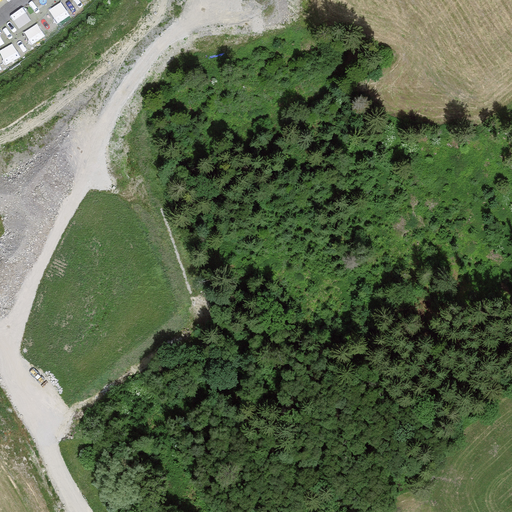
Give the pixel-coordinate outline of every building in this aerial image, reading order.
[(46,0),(31,0),(28,3),(38,14),(50,4),(46,0)] [(58,19),(71,11),(63,0),(58,0),(49,6),(58,19)] [(8,20),(16,33),(29,24),(21,11),(8,20)] [(28,25),(38,39),(50,30),(40,17),(28,25)] [(22,36),(9,44),(16,57),(30,49),(22,36)]
